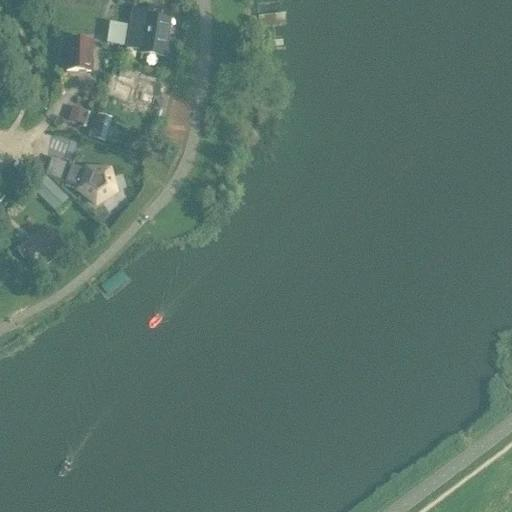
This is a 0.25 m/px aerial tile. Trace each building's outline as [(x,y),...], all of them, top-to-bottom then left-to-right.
[(141,56),(162,59),(170,11),(148,8),(147,20),(133,18),(128,50),(141,52),(141,56)] [(107,45),(123,48),(127,27),(111,24),(107,45)] [(67,44),(66,72),(91,73),(91,45),(67,44)] [(131,76),(120,107),(145,116),(157,86),(131,76)] [(94,203),(108,191),(104,174),(85,174),(79,191),(94,203)] [(30,184),(33,187),(53,206),(62,197),(39,175),(30,184)] [(38,271),(61,255),(63,253),(47,229),(16,251),(22,259),(28,255),(38,271)] [(94,282),(107,299),(133,279),(119,262),(94,282)]
